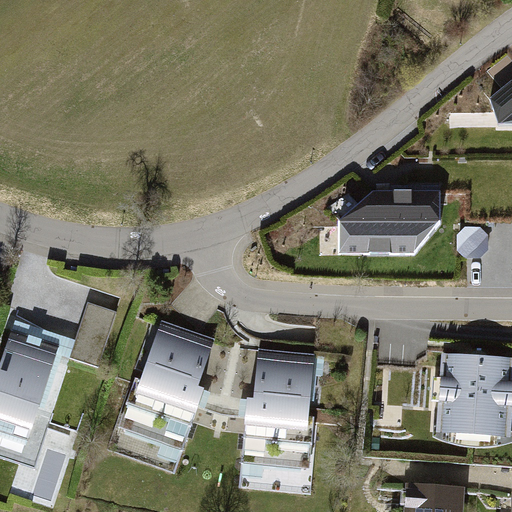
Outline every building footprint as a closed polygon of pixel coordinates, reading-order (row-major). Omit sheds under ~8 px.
[(511,88),(494,105),(499,129),(511,128),(511,88)] [(442,194),(375,195),(338,228),(340,256),(415,257),(441,228),(442,194)] [(459,230),(461,258),(491,256),(490,228),(459,230)] [(74,341),(15,322),(0,368),(0,438),(29,448),(38,420),(58,357),(102,370),(120,314),(86,303),(74,341)] [(216,343),(163,324),(137,395),(198,417),(207,393),(199,390),(216,343)] [(511,355),(439,351),(434,428),(507,432),(511,355)] [(316,357),(260,352),(256,402),(249,402),(247,429),(309,434),(316,357)] [(457,511),(460,486),(403,481),(400,511),(457,511)]
